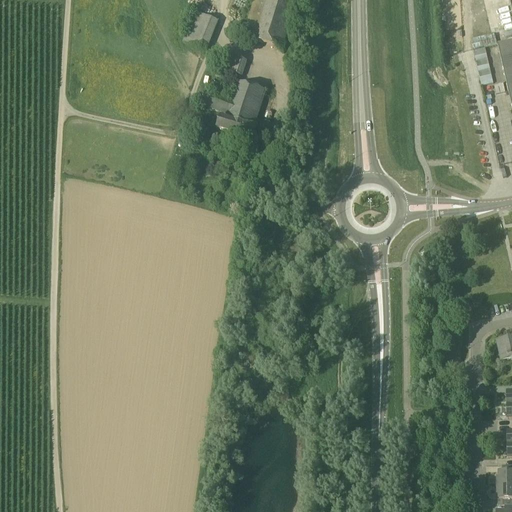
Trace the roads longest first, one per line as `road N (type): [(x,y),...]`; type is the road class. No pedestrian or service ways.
road 1 (residential): [(477,511),(476,338),(483,328),(511,321)]
road 2 (secondary): [(378,511),(381,327)]
